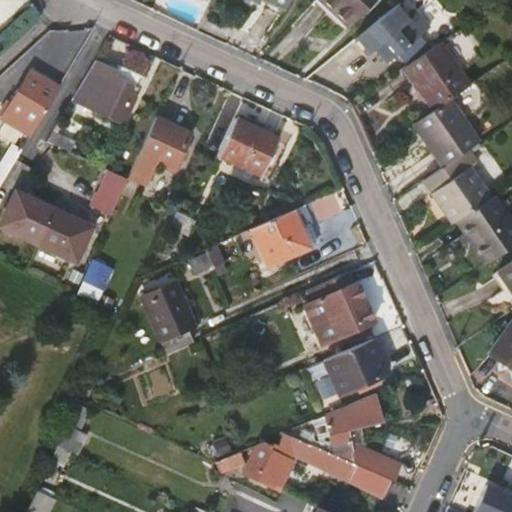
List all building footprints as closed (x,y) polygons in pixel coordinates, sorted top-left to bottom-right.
[(286,13),(291,0),(244,0),(258,6),(260,0),(264,0),(270,3),(269,6),(286,13)] [(317,0),(317,1),(350,33),(380,0),(317,0)] [(398,7),(354,45),(365,57),(372,51),(386,66),(389,63),(416,41),(428,31),(415,15),(410,20),(398,7)] [(416,41),(389,63),(397,72),(424,50),(416,41)] [(442,43),(405,69),(434,114),(452,102),(472,88),(442,43)] [(115,74),(93,64),(70,104),(119,127),(136,92),(111,80),(115,74)] [(31,73),(26,81),(39,89),(45,81),(31,73)] [(17,96),(42,110),(51,96),(39,89),(26,81),(17,96)] [(39,89),(51,96),(56,87),(45,81),(39,89)] [(27,135),(42,110),(17,96),(3,120),(27,135)] [(434,114),(414,127),(443,170),(461,158),(480,145),(452,102),(434,114)] [(191,134),(156,118),(131,172),(147,179),(154,163),(174,172),(191,134)] [(264,178),(280,141),(239,122),(222,158),(264,178)] [(443,170),(424,183),(452,226),(456,224),(489,201),(461,158),(443,170)] [(91,206),(113,214),(127,175),(105,167),(91,206)] [(0,223),(0,228),(37,245),(53,212),(14,194),(0,223)] [(456,224),(485,267),(511,248),(511,227),(493,199),(489,201),(456,224)] [(53,212),(37,245),(76,263),(92,229),(53,212)] [(299,233),(290,214),(250,232),(267,270),(305,254),(296,235),(299,233)] [(307,230),(299,233),(296,235),(305,254),(316,249),(307,230)] [(97,280),(104,266),(94,262),(88,276),(97,280)] [(511,265),(499,275),(511,294),(511,265)] [(354,288),(348,276),(312,292),(317,305),(306,310),(323,349),(354,336),(357,343),(370,337),(367,330),(374,326),(356,286),(354,288)] [(139,298),(163,357),(199,341),(173,282),(139,298)] [(511,372),(511,324),(509,323),(486,355),(511,372)] [(388,376),(373,341),(324,363),(340,397),(388,376)] [(328,409),(313,375),(298,382),(313,416),(328,409)] [(220,389),(227,405),(242,399),(235,384),(220,389)] [(387,421),(375,395),(324,417),(331,447),(324,443),(320,450),(392,483),(400,467),(356,446),(351,454),(347,439),(387,421)] [(384,501),(392,483),(320,450),(285,434),(280,443),(277,441),(274,446),(267,442),(250,475),(273,485),(285,459),(288,460),(291,453),(351,480),(350,485),(384,501)] [(248,450),(233,457),(238,468),(251,461),(248,450)] [(153,487),(188,503),(190,497),(156,482),(153,487)] [(511,511),(511,490),(484,482),(474,511),(511,511)] [(45,511),(48,511),(54,498),(37,490),(27,511),(33,511),(35,508),(45,511)]
